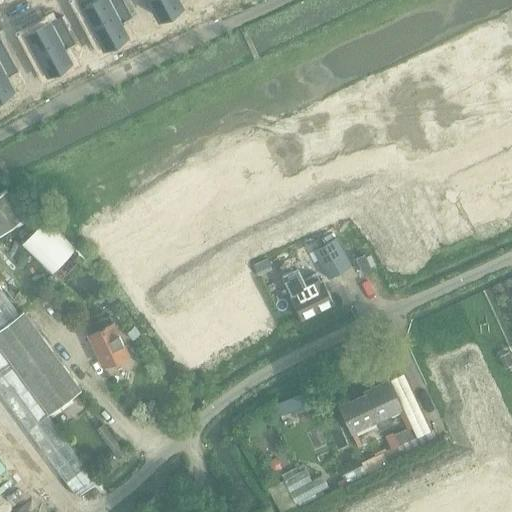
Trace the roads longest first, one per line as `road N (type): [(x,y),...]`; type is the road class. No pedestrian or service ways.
road 1 (unclassified): [(97,511),(225,400),(422,301)]
road 2 (residential): [(0,134),(275,0)]
road 3 (residential): [(142,290),(371,187)]
road 4 (residential): [(490,450),(422,301)]
road 5 (residential): [(371,187),(511,124)]
road 6 (residential): [(353,511),(490,450)]
road 7 (residential): [(371,187),(422,301)]
